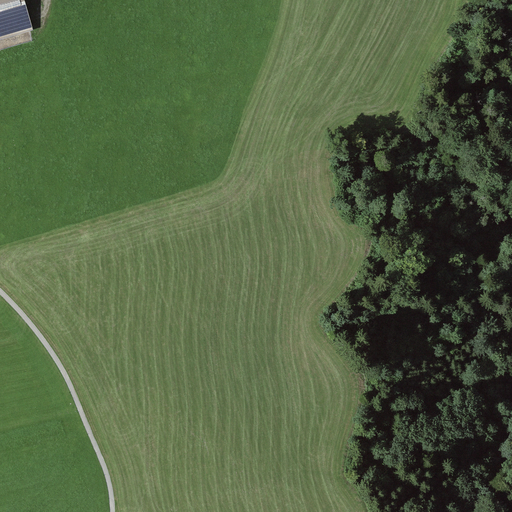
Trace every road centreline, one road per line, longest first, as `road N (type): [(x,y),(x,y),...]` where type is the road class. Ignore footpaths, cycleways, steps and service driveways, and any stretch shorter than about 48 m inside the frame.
road 1 (track): [(320,0),(234,158),(217,320),(268,511)]
road 2 (track): [(0,230),(63,122),(96,0)]
road 3 (track): [(0,291),(68,379),(105,470),(112,511)]
